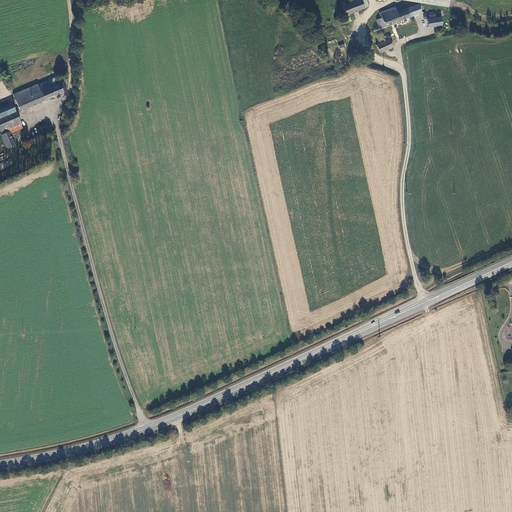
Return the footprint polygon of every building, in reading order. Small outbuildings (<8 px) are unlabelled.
[(360,0),(354,0),(342,4),(345,14),(363,8),(360,0)] [(380,11),(382,16),(378,17),(380,26),(412,15),(414,18),(421,16),(420,12),(422,12),(419,4),(398,11),(396,6),(380,11)] [(426,17),(427,25),(442,23),(441,15),(436,16),(436,13),(431,14),(431,17),(426,17)] [(350,22),(341,26),(348,44),(357,40),(350,22)] [(389,39),(376,43),(379,52),(392,47),(389,39)] [(342,56),(349,52),(347,48),(339,51),(342,56)] [(48,89),(59,84),(57,79),(45,83),(48,89)] [(35,85),(13,94),(19,111),(64,91),(61,84),(59,84),(48,89),(45,83),(35,87),(35,85)] [(5,107),(0,108),(0,119),(14,114),(11,104),(5,107)] [(61,122),(68,123),(72,109),(65,108),(61,122)] [(14,114),(0,119),(0,130),(6,128),(18,123),(14,114)] [(6,128),(8,133),(11,133),(20,129),(18,123),(6,128)] [(46,125),(39,128),(41,133),(48,131),(46,125)] [(0,132),(6,148),(15,145),(11,133),(8,133),(6,128),(0,130),(0,132)]
